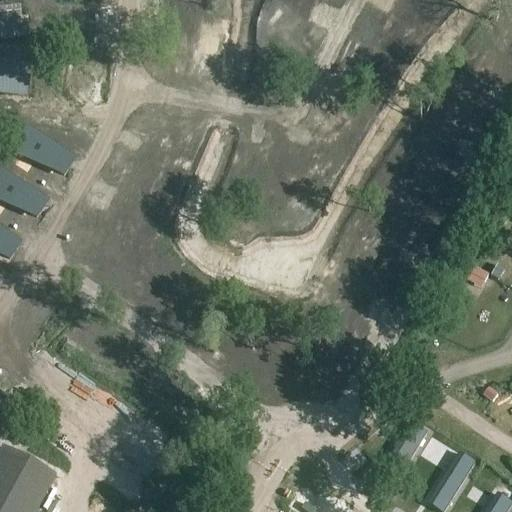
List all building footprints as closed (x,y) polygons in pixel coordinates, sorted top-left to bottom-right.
[(231,0),(221,0),(208,21),(219,29),(236,3),(231,0)] [(353,0),(363,9),(371,0),(353,0)] [(0,40),(27,38),(25,23),(12,25),(10,8),(0,8),(0,40)] [(263,52),(285,28),(266,12),(245,36),(263,52)] [(311,51),(292,72),(308,85),(326,64),(311,51)] [(85,105),(101,107),(107,59),(91,57),(90,69),(74,67),(71,89),(87,91),(85,105)] [(201,84),(206,71),(177,61),(173,74),(201,84)] [(0,95),(25,98),(27,84),(14,82),(16,65),(0,62),(0,95)] [(207,123),(222,128),(237,85),(223,80),(207,123)] [(370,85),(358,100),(347,92),(339,102),(361,118),(381,92),(370,85)] [(133,102),(127,111),(155,132),(161,123),(133,102)] [(309,110),(293,127),(304,138),(320,122),(309,110)] [(28,132),(17,148),(63,178),(74,162),(28,132)] [(170,203),(190,215),(196,205),(205,210),(226,175),(197,158),(170,203)] [(122,170),(104,212),(122,221),(141,178),(122,170)] [(0,174),(0,196),(36,220),(46,204),(0,174)] [(511,177),(492,209),(511,221),(511,177)] [(300,225),(309,212),(271,186),(262,199),(300,225)] [(511,221),(492,209),(458,267),(511,300),(511,221)] [(158,213),(147,230),(157,236),(168,220),(158,213)] [(0,232),(0,255),(9,261),(19,245),(0,232)] [(92,288),(114,258),(102,249),(80,279),(92,288)] [(511,300),(458,267),(382,393),(402,381),(424,371),(447,363),(470,357),(496,351),(510,330),(511,326),(511,300)] [(220,285),(236,295),(243,282),(227,273),(220,285)] [(490,397),(502,438),(511,434),(511,408),(507,392),(490,397)] [(399,411),(347,489),(348,490),(384,511),(395,511),(445,439),(399,411)] [(27,448),(45,423),(33,414),(15,439),(27,448)] [(445,439),(395,511),(460,511),(490,468),(445,439)] [(0,511),(38,511),(57,478),(3,449),(0,455),(0,511)] [(484,511),(508,511),(511,506),(495,495),(484,511)]
